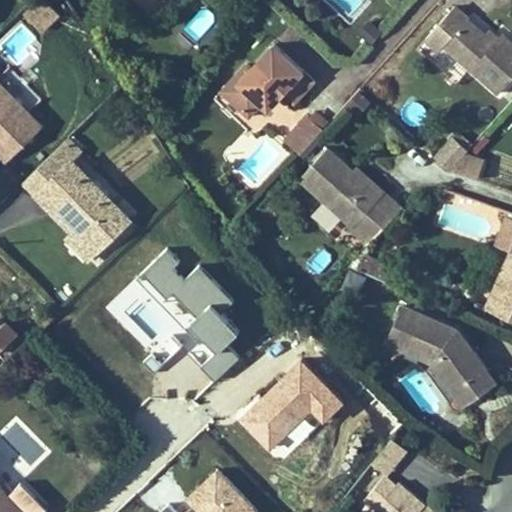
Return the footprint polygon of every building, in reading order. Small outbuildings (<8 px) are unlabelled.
[(48,0),(33,0),(24,10),(43,30),(61,13),(48,0)] [(444,12),(415,44),(428,56),(432,52),(485,101),(511,71),(511,58),(491,40),(487,44),(483,49),(475,41),(459,27),(444,12)] [(475,41),(483,49),(487,44),(479,36),(475,41)] [(283,107),(302,86),(290,75),(261,48),(238,73),(234,69),(208,96),(213,101),(237,123),(260,98),(266,103),(271,97),(283,107)] [(0,160),(3,163),(45,125),(0,76),(0,160)] [(287,160),(311,134),(296,121),(273,147),(287,160)] [(437,176),(451,160),(455,156),(442,144),(423,164),(437,176)] [(31,204),(37,211),(45,204),(84,247),(114,219),(47,148),(13,185),(31,204)] [(340,176),(314,153),(287,183),(340,233),(337,235),(352,249),(387,213),(370,197),(359,186),(355,190),(340,176)] [(463,186),(470,166),(451,160),(437,176),(463,186)] [(359,186),(343,172),(340,176),(355,190),(359,186)] [(45,204),(37,211),(59,234),(53,240),(71,260),(84,247),(45,204)] [(466,315),(507,334),(511,322),(511,224),(493,219),(482,253),(492,257),(466,315)] [(166,247),(105,304),(160,363),(181,343),(215,379),(241,355),(226,339),(240,326),(223,307),(234,296),(200,259),(188,270),(166,247)] [(378,272),(384,261),(365,252),(359,263),(378,272)] [(439,335),(384,311),(367,347),(412,367),(414,362),(418,363),(441,395),(468,376),(439,335)] [(0,349),(10,339),(0,329),(0,349)] [(303,353),(237,414),(270,450),(313,410),(323,421),(346,399),(303,353)] [(414,362),(412,367),(444,412),(467,396),(477,388),(468,376),(441,395),(418,363),(414,362)] [(390,474),(406,443),(388,433),(371,464),(390,474)] [(218,462),(184,493),(192,501),(179,511),(256,511),(261,508),(218,462)] [(397,511),(401,507),(374,486),(371,489),(360,480),(340,506),(347,511),(397,511)] [(0,505),(0,511),(28,511),(10,494),(0,505)]
